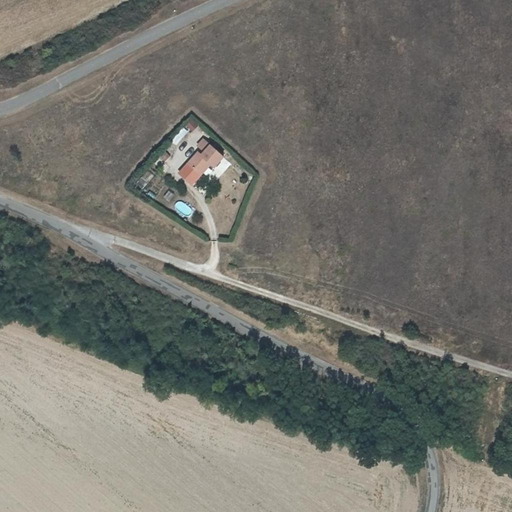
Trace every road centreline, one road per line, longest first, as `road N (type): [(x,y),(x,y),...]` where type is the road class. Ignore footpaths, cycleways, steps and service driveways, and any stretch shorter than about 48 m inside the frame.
road 1 (unclassified): [(23,211),(392,397),(417,424),(435,471),(427,511)]
road 2 (track): [(97,231),(511,379)]
road 3 (unclassified): [(236,0),(0,107)]
